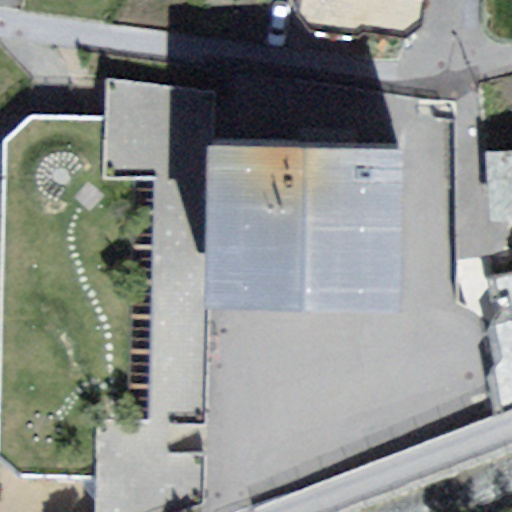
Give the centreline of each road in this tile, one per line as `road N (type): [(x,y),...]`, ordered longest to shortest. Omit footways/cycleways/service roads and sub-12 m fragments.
road 1 (residential): [(0,19),(431,72)]
road 2 (residential): [(511,421),(285,511)]
